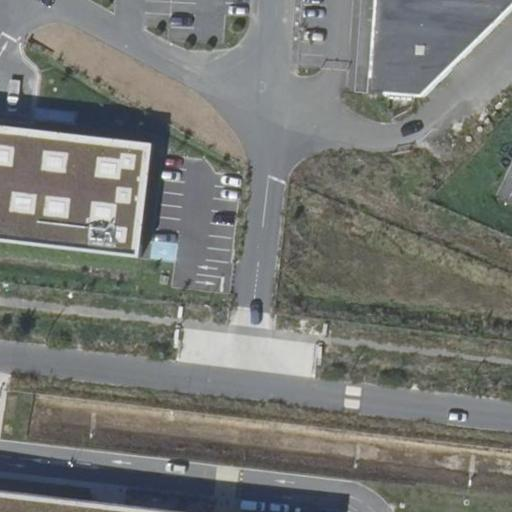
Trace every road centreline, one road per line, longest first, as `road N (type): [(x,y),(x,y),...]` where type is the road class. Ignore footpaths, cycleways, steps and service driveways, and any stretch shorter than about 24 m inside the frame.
road 1 (unclassified): [(262,87),(270,163),(240,387)]
road 2 (unclassified): [(240,387),(511,419)]
road 3 (unclassified): [(0,358),(240,387)]
